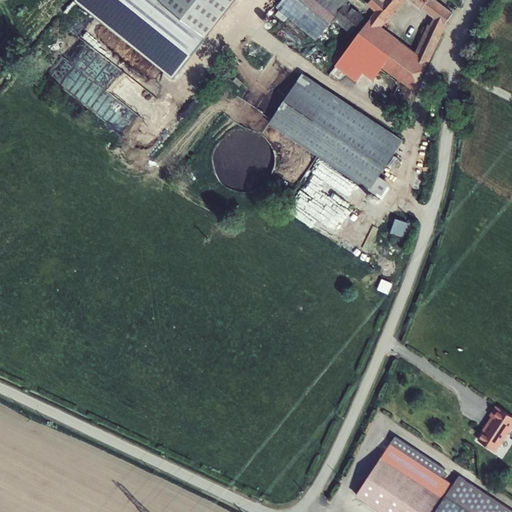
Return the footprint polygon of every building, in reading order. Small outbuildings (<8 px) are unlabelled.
[(75,0),(175,77),(208,37),(160,0),(75,0)] [(160,0),(208,37),(236,0),(160,0)] [(315,34),(322,26),(290,0),(285,0),(281,4),(315,34)] [(344,0),(290,0),(322,26),(333,14),(344,0)] [(361,13),(346,0),(344,0),(333,14),(346,25),(350,27),(361,13)] [(338,58),(339,59),(360,73),(365,65),(375,72),(385,59),(406,74),(404,80),(416,86),(446,20),(453,10),(441,0),(427,0),(423,5),(434,13),(428,25),(424,22),(422,26),(426,29),(413,51),(381,28),(400,0),(367,0),(376,7),(338,58)] [(276,110),(300,128),(323,89),(300,75),(291,87),(276,110)] [(416,86),(404,80),(393,103),(406,108),(416,86)] [(323,89),(300,128),(293,140),(350,177),(355,176),(363,177),(368,181),(397,136),(323,89)] [(267,124),(293,140),(300,128),(276,110),(267,124)] [(365,186),(368,181),(363,177),(355,176),(350,177),(365,186)] [(410,222),(394,216),(389,231),(404,236),(410,222)] [(487,414),(473,438),(491,448),(511,415),(490,403),(484,413),(487,414)] [(391,432),(351,491),(383,511),(479,511),(488,495),(455,472),(449,481),(440,475),(443,471),(439,469),(441,465),(391,432)] [(511,511),(488,495),(479,511),(511,511)]
